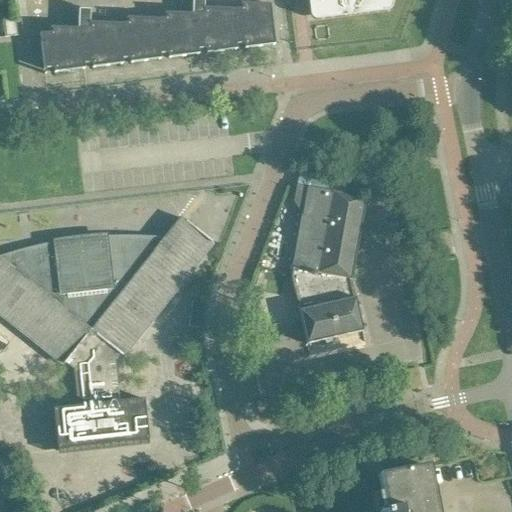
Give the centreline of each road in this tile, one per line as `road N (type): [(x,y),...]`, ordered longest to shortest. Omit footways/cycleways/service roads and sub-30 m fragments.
road 1 (unclassified): [(511,388),(253,443),(238,425),(225,351),(227,299),(305,107),(422,88),(467,91)]
road 2 (tertiary): [(511,328),(480,170)]
